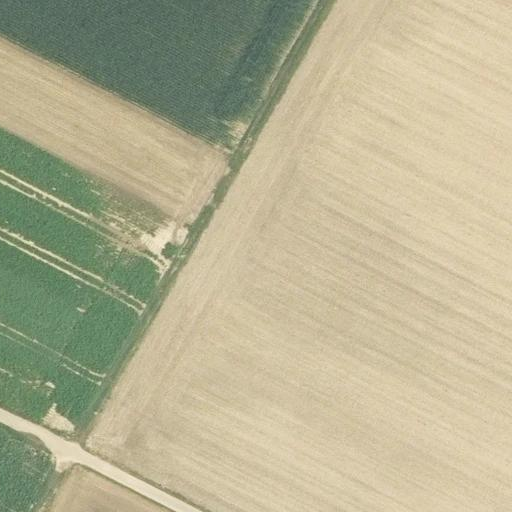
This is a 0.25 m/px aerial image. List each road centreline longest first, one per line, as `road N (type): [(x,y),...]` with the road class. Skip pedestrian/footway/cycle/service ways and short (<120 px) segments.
road 1 (track): [(323,0),(39,511)]
road 2 (track): [(0,425),(167,511)]
